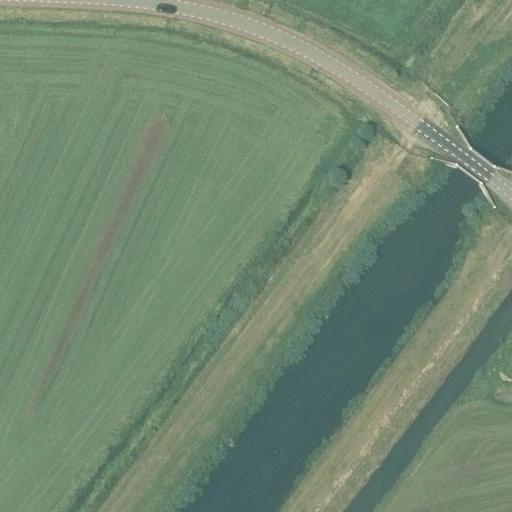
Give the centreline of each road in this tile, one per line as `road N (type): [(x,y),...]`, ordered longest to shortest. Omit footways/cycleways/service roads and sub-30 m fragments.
road 1 (track): [(417,122),(126,511)]
road 2 (tertiary): [(511,196),(322,47),(242,11),(166,0)]
road 3 (track): [(511,239),(304,511)]
road 4 (track): [(417,122),(511,3)]
